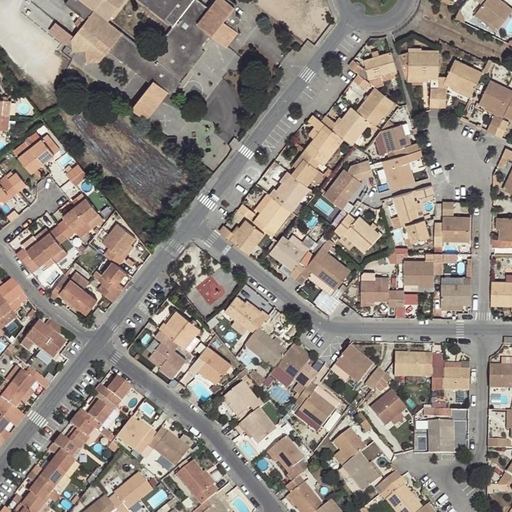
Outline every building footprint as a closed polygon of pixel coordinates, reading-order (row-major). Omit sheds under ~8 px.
[(65,3),(86,20),(94,10),(81,0),(77,0),(73,7),(66,2),(65,3)] [(67,0),(66,2),(73,7),(77,0),(81,0),(94,10),(86,20),(77,31),(107,53),(109,50),(151,82),(153,79),(170,92),(172,93),(205,51),(202,48),(213,35),(227,46),(230,42),(239,31),(229,23),(232,20),(233,21),(234,21),(235,22),(236,22),(237,22),(238,22),(239,21),(239,20),(240,20),(241,19),(241,18),(241,16),(240,15),(239,14),(238,14),(237,14),(236,14),(235,15),(234,15),(233,16),(231,18),(228,14),(236,6),(228,0),(215,0),(210,7),(199,0),(67,0)] [(511,8),(500,0),(486,0),(476,13),(491,24),(499,30),(511,12),(511,8)] [(237,14),(236,6),(228,14),(231,18),(233,16),(234,15),(235,15),(236,14),(237,14)] [(491,24),(476,13),(475,15),(489,27),(491,24)] [(239,31),(237,22),(236,22),(235,22),(234,21),(233,21),(232,20),(229,23),(239,31)] [(71,39),(73,37),(56,24),(50,32),(66,45),(71,39)] [(107,53),(77,31),(73,37),(71,39),(73,52),(85,50),(87,63),(100,62),(107,53)] [(240,32),(239,31),(230,42),(232,44),(240,32)] [(397,70),(391,52),(363,61),(369,79),(397,70)] [(408,53),(399,56),(405,76),(408,76),(438,77),(439,53),(408,53)] [(349,66),(358,74),(359,75),(364,68),(353,60),(349,66)] [(447,76),(445,80),(473,94),(483,73),(455,60),(447,76)] [(384,81),(398,76),(397,70),(369,79),(371,84),(376,88),(379,91),(385,86),(384,81)] [(358,74),(353,81),(365,90),(370,83),(359,75),(358,74)] [(438,88),(438,108),(447,108),(447,85),(444,82),(445,80),(447,76),(438,77),(438,80),(438,88)] [(145,124),(170,92),(153,79),(151,82),(129,112),(145,124)] [(452,89),(471,98),(473,94),(445,80),(444,82),(447,85),(453,88),(452,89)] [(505,114),(511,98),(511,91),(490,81),(480,103),(505,114)] [(376,126),(394,102),(379,91),(376,88),(358,112),(370,121),(376,126)] [(0,113),(2,114),(9,115),(11,100),(0,99),(0,113)] [(483,110),(494,115),(503,118),(504,116),(505,114),(480,103),(479,105),(484,108),(483,110)] [(344,139),(352,145),(370,121),(358,112),(352,108),(343,119),(338,125),(336,123),(325,115),(320,121),(344,139)] [(8,130),(9,115),(2,114),(0,130),(8,130)] [(321,162),(324,165),(344,139),(320,121),(313,115),(307,122),(315,127),(320,132),(314,139),(306,150),(321,162)] [(494,115),(487,131),(495,135),(502,119),(503,118),(494,115)] [(495,135),(502,138),(509,123),(502,119),(495,135)] [(397,126),(389,120),(381,130),(381,131),(397,126)] [(421,150),(419,142),(412,145),(409,134),(406,135),(405,131),(403,124),(397,126),(381,131),(382,134),(387,153),(394,150),(396,157),(421,150)] [(309,135),(314,139),(320,132),(315,127),(309,135)] [(30,147),(43,163),(60,149),(48,133),(30,147)] [(380,155),(387,153),(382,134),(378,135),(378,138),(375,138),(380,155)] [(306,150),(299,145),(297,148),(303,153),(306,150)] [(37,168),(43,163),(30,147),(18,156),(31,172),(34,171),(37,168)] [(291,175),(307,187),(310,182),(320,170),(316,168),(321,162),(306,150),(303,153),(297,161),(300,163),(296,168),(291,175)] [(382,161),(391,190),(415,182),(412,172),(409,173),(406,163),(409,162),(423,157),(421,150),(396,157),(382,161)] [(373,174),(369,161),(353,165),(348,172),(345,169),(330,188),(348,202),(363,183),(358,179),(373,174)] [(66,173),(71,179),(83,169),(78,163),(73,168),(69,164),(65,168),(68,171),(66,173)] [(84,185),(91,179),(83,169),(71,179),(75,185),(81,181),(84,185)] [(324,174),(320,170),(310,182),(315,186),(324,174)] [(9,178),(19,191),(26,185),(16,172),(14,174),(9,178)] [(291,175),(288,172),(280,181),(282,183),(284,184),(291,175)] [(272,197),(292,212),(310,189),(307,187),(291,175),(284,184),(282,183),(277,190),(275,188),(269,195),(272,197)] [(511,175),(511,176),(509,175),(502,189),(511,194),(511,175)] [(11,197),(19,191),(9,178),(1,185),(0,182),(0,199),(8,193),(11,197)] [(419,199),(434,194),(431,186),(417,190),(418,195),(419,199)] [(411,192),(393,197),(399,216),(391,218),(395,228),(406,225),(420,221),(414,201),(413,197),(411,192)] [(0,199),(0,206),(11,197),(8,193),(0,199)] [(75,199),(78,203),(86,196),(83,193),(75,199)] [(269,195),(267,193),(256,209),(260,212),(272,197),(269,195)] [(78,203),(74,206),(87,222),(99,213),(86,196),(78,203)] [(272,237),(292,212),(272,197),(260,212),(255,218),(252,222),(272,237)] [(420,221),(424,219),(420,204),(419,204),(417,200),(414,201),(420,221)] [(454,201),(443,201),(443,215),(454,215),(454,201)] [(242,204),(237,210),(251,221),(254,216),(255,214),(242,204)] [(66,219),(58,226),(67,238),(75,231),(87,222),(74,206),(63,215),(66,219)] [(99,213),(87,222),(92,228),(103,219),(99,213)] [(356,221),(349,215),(334,231),(341,238),(344,235),(364,253),(380,236),(374,230),(369,226),(359,218),(356,221)] [(442,223),(442,242),(470,243),(471,221),(458,220),(458,217),(443,217),(442,223)] [(492,239),(492,248),(511,249),(511,241),(511,218),(504,218),(504,229),(500,229),(500,239),(492,239)] [(218,232),(248,254),(264,234),(245,219),(240,227),(234,234),(232,232),(223,225),(218,232)] [(429,237),(424,219),(420,221),(406,225),(411,242),(429,237)] [(92,228),(87,222),(75,231),(80,237),(92,228)] [(109,247),(104,254),(112,260),(118,265),(124,258),(122,256),(131,244),(136,238),(117,223),(102,242),(109,247)] [(434,246),(442,247),(442,242),(442,223),(435,223),(434,246)] [(67,238),(58,226),(50,232),(38,241),(50,257),(63,248),(59,243),(67,238)] [(47,228),(35,237),(38,241),(50,232),(47,228)] [(306,254),(283,236),(278,242),(270,252),(284,263),(279,270),(288,277),(290,275),(296,280),(315,256),(309,251),(306,254)] [(267,251),(270,252),(278,242),(276,240),(267,251)] [(24,247),(16,253),(31,273),(40,266),(50,257),(38,241),(27,250),(24,247)] [(75,247),(81,254),(85,248),(80,243),(75,247)] [(134,246),(131,244),(122,256),(124,258),(134,246)] [(315,256),(296,280),(302,284),(307,278),(331,296),(351,271),(321,248),(315,256)] [(405,291),(419,291),(419,285),(434,286),(435,262),(435,254),(426,253),(425,261),(404,260),(403,291),(405,291)] [(442,254),(435,254),(435,262),(442,262),(442,261),(456,262),(457,254),(442,254)] [(50,257),(40,266),(44,271),(54,262),(50,257)] [(118,295),(122,289),(117,285),(127,272),(118,265),(112,260),(97,280),(102,283),(118,295)] [(60,269),(64,274),(70,267),(71,266),(66,262),(60,269)] [(65,275),(48,295),(55,301),(58,296),(69,305),(83,289),(88,283),(76,272),(70,280),(65,275)] [(471,305),(471,272),(441,272),(441,304),(471,305)] [(0,284),(0,297),(7,307),(23,294),(11,280),(4,285),(2,287),(0,284)] [(389,291),(389,282),(361,281),(360,300),(388,301),(389,291)] [(511,282),(505,282),(491,282),(491,305),(511,305),(511,282)] [(113,301),(118,295),(102,283),(97,289),(113,301)] [(83,289),(72,303),(84,312),(87,314),(98,300),(83,289)] [(403,291),(396,291),(395,306),(405,306),(405,291),(403,291)] [(11,311),(12,313),(20,306),(19,305),(26,299),(23,294),(7,307),(11,311)] [(236,296),(224,312),(235,320),(247,329),(254,335),(258,330),(269,316),(262,311),(261,311),(259,313),(245,303),(236,296)] [(0,319),(11,311),(7,307),(0,297),(0,319)] [(247,301),(245,303),(259,313),(261,311),(247,301)] [(72,303),(70,306),(82,315),(84,312),(72,303)] [(26,318),(29,319),(35,312),(32,310),(26,318)] [(164,322),(158,329),(159,330),(180,345),(186,350),(196,337),(202,330),(196,326),(191,322),(176,310),(166,323),(164,322)] [(247,329),(235,320),(232,325),(244,334),(247,329)] [(24,338),(38,348),(56,325),(51,321),(46,327),(38,321),(24,338)] [(56,325),(38,348),(45,354),(53,360),(66,343),(57,335),(61,329),(56,325)] [(175,351),(180,345),(159,330),(154,336),(161,342),(150,356),(162,365),(160,367),(158,369),(173,380),(188,361),(175,351)] [(287,352),(258,330),(254,335),(251,338),(245,347),(274,369),(277,366),(287,352)] [(196,337),(186,350),(191,353),(201,341),(196,337)] [(243,345),(245,347),(251,338),(249,337),(243,345)] [(294,343),(291,348),(299,355),(301,353),(302,353),(304,351),(294,343)] [(232,365),(207,346),(189,370),(196,375),(198,373),(206,379),(208,376),(217,384),(232,365)] [(350,346),(330,371),(346,382),(350,377),(358,384),(373,365),(350,346)] [(277,366),(295,380),(310,360),(302,353),(301,353),(299,355),(291,348),(287,352),(277,366)] [(11,360),(14,355),(8,351),(5,355),(11,360)] [(432,369),(432,354),(395,353),(394,376),(406,376),(425,377),(432,377),(432,369)] [(53,360),(45,354),(41,359),(48,365),(53,360)] [(148,359),(160,367),(162,365),(150,356),(148,359)] [(500,365),(490,365),(489,388),(511,388),(511,358),(501,358),(500,365)] [(17,366),(6,380),(11,383),(21,370),(17,366)] [(50,383),(29,367),(26,373),(21,370),(11,383),(25,394),(29,388),(34,381),(45,389),(50,383)] [(365,384),(372,390),(382,378),(385,374),(378,368),(365,384)] [(469,391),(469,370),(461,370),(444,369),(432,369),(432,377),(432,390),(469,391)] [(253,370),(249,375),(260,388),(266,381),(253,370)] [(385,374),(382,378),(386,384),(391,380),(385,373),(385,374)] [(215,386),(217,384),(208,376),(206,379),(215,386)] [(425,377),(406,376),(406,385),(424,385),(425,377)] [(116,408),(132,388),(117,377),(107,390),(100,384),(95,392),(99,395),(113,406),(116,408)] [(11,383),(6,380),(0,386),(0,397),(11,383)] [(0,397),(0,405),(21,421),(25,415),(15,408),(20,400),(25,394),(11,383),(0,397)] [(259,409),(263,406),(257,399),(256,400),(243,383),(223,398),(229,406),(227,407),(236,417),(235,418),(240,424),(241,424),(259,409)] [(321,429),(340,404),(318,387),(317,388),(311,384),(294,405),(300,409),(298,411),(321,429)] [(29,388),(25,394),(29,398),(34,392),(29,388)] [(400,414),(406,409),(392,391),(370,408),(385,426),(390,422),(400,414)] [(29,398),(25,394),(20,400),(25,403),(29,398)] [(113,406),(99,395),(91,405),(93,408),(98,402),(109,410),(113,406)] [(76,415),(94,429),(98,432),(112,413),(109,410),(98,402),(93,408),(88,414),(81,409),(76,415)] [(0,435),(5,429),(10,422),(16,427),(21,421),(0,405),(0,435)] [(132,417),(137,411),(134,408),(129,415),(132,417)] [(424,409),(423,409),(424,416),(450,417),(450,409),(442,409),(431,408),(431,409),(424,409)] [(277,431),(259,409),(241,424),(253,439),(259,446),(277,431)] [(334,421),(338,423),(343,416),(340,413),(334,421)] [(372,428),(360,413),(354,418),(365,433),(372,428)] [(404,417),(400,414),(390,422),(394,426),(404,417)] [(72,436),(85,445),(89,439),(88,437),(94,429),(76,415),(69,424),(75,428),(77,430),(72,436)] [(131,418),(116,438),(140,456),(147,446),(157,434),(150,429),(149,432),(137,423),(131,418)] [(428,421),(430,453),(451,452),(450,420),(428,421)] [(139,421),(137,423),(149,432),(150,429),(139,421)] [(240,424),(238,426),(250,440),(253,439),(241,424),(240,424)] [(167,433),(161,428),(157,434),(147,446),(175,468),(189,449),(167,432),(167,433)] [(360,454),(366,448),(350,428),(333,442),(349,462),(360,454)] [(5,429),(0,435),(4,438),(9,433),(5,429)] [(101,435),(110,441),(112,439),(103,432),(101,435)] [(53,445),(71,458),(78,450),(80,452),(85,445),(72,436),(69,441),(66,439),(60,435),(53,445)] [(183,436),(179,441),(189,449),(193,444),(183,436)] [(270,450),(278,461),(289,474),(286,476),(291,483),(299,477),(304,473),(297,464),(304,459),(287,437),(270,450)] [(488,439),(488,447),(511,448),(511,442),(510,441),(505,441),(505,439),(488,439)] [(50,464),(64,475),(76,462),(71,458),(53,445),(49,451),(56,456),(50,464)] [(270,450),(267,453),(275,464),(278,461),(270,450)] [(349,462),(343,468),(362,492),(380,478),(368,464),(360,454),(349,462)] [(368,464),(380,478),(383,475),(372,461),(368,464)] [(176,476),(201,506),(214,496),(216,494),(211,488),(201,475),(203,474),(193,462),(176,476)] [(53,489),(64,475),(50,464),(45,471),(37,465),(31,473),(53,489)] [(97,469),(92,475),(97,478),(103,470),(97,469)] [(211,488),(213,486),(216,484),(205,472),(203,474),(201,475),(211,488)] [(384,491),(400,478),(395,472),(379,485),(384,491)] [(31,473),(27,478),(30,480),(34,484),(28,491),(30,492),(43,502),(47,497),(53,489),(31,473)] [(118,511),(129,511),(128,510),(142,499),(152,491),(139,474),(114,493),(115,495),(108,500),(118,511)] [(511,478),(505,474),(501,480),(510,485),(511,486),(511,478)] [(87,481),(91,486),(94,482),(97,478),(92,475),(87,481)] [(407,483),(402,476),(400,478),(384,491),(380,494),(395,511),(416,511),(422,508),(415,499),(410,493),(404,485),(407,483)] [(291,483),(285,488),(290,494),(287,497),(295,507),(299,511),(317,511),(324,507),(299,477),(291,483)] [(29,485),(26,489),(28,491),(34,484),(30,480),(27,483),(29,485)] [(380,494),(384,491),(379,485),(375,488),(380,494)] [(61,494),(53,489),(47,497),(54,503),(61,494)] [(17,494),(12,500),(27,511),(39,511),(45,504),(43,502),(30,492),(24,500),(23,499),(17,494)] [(72,504),(75,506),(80,499),(76,496),(71,503),(72,504)] [(108,500),(105,496),(84,511),(117,511),(118,511),(108,500)] [(219,502),(214,496),(201,506),(193,511),(223,511),(217,504),(219,502)] [(295,507),(287,497),(285,498),(293,508),(295,507)] [(133,511),(145,503),(142,499),(128,510),(129,511),(133,511)] [(27,511),(12,500),(8,507),(14,511),(27,511)] [(340,511),(331,501),(324,507),(317,511),(340,511)] [(227,511),(219,502),(217,504),(223,511),(227,511)]
